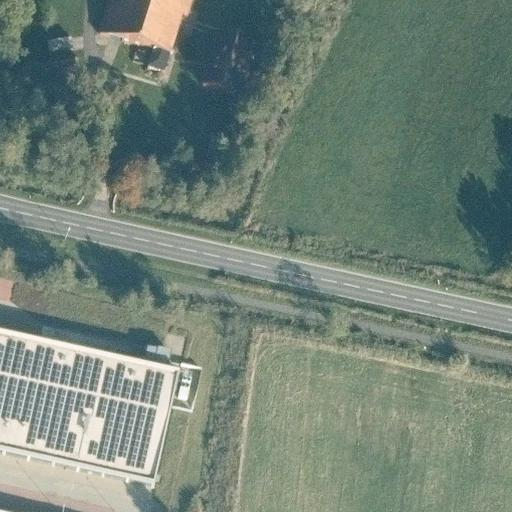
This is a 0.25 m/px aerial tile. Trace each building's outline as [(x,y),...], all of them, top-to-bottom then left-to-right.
[(146,72),(163,77),(169,58),(170,58),(179,28),(184,30),(193,0),(109,0),(98,37),(152,53),(146,72)] [(216,34),(200,87),(242,100),(258,47),(216,34)] [(46,44),(48,55),(72,52),(70,40),(46,44)] [(73,57),(49,61),(51,75),(75,71),(73,57)] [(0,346),(0,461),(149,495),(174,386),(0,346)]
